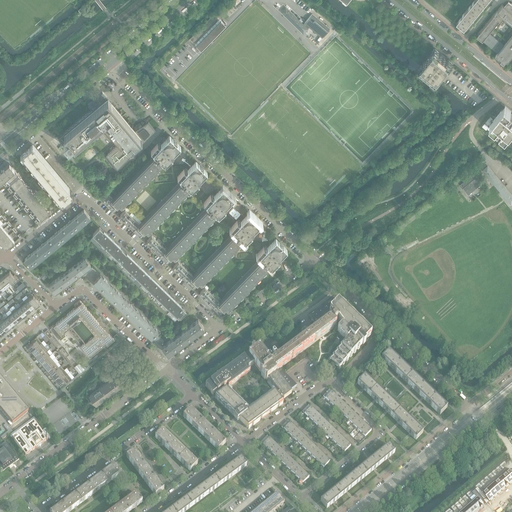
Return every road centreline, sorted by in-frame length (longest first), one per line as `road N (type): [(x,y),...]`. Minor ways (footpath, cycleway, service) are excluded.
road 1 (residential): [(220,328),(84,198),(6,257)]
road 2 (residential): [(315,261),(111,62)]
road 3 (residential): [(473,411),(315,261)]
road 4 (residential): [(166,368),(0,492)]
road 5 (residential): [(37,511),(194,395)]
road 6 (residential): [(300,497),(377,432),(331,382)]
road 7 (secondary): [(473,411),(349,511)]
road 8 (tertiary): [(389,0),(511,102)]
road 9 (secondary): [(366,511),(480,419)]
road 10 (tertiary): [(0,156),(111,62)]
road 11 (residential): [(56,306),(84,290),(166,368)]
road 12 (tertiary): [(106,56),(0,145)]
road 13 (tertiary): [(511,82),(411,0)]
